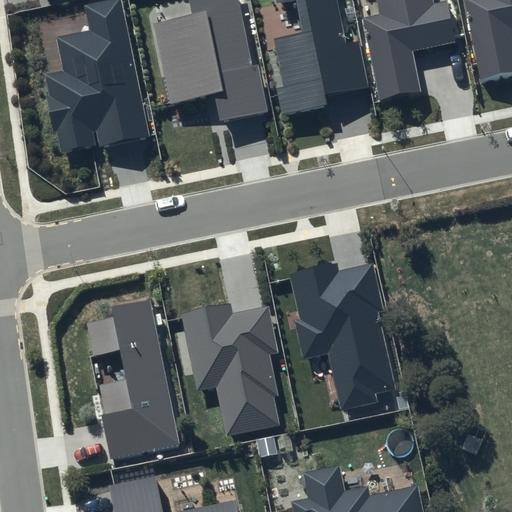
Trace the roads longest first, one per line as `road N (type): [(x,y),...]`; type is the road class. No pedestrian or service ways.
road 1 (residential): [(0,259),(511,154)]
road 2 (residential): [(0,339),(23,511)]
